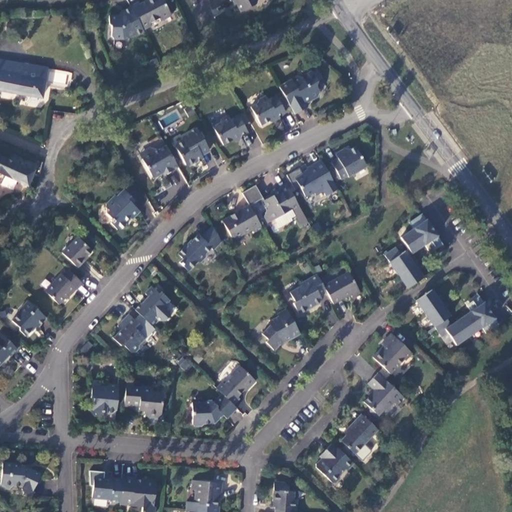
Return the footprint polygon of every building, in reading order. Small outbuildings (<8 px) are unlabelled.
[(137,2),(129,6),(130,7),(142,31),(150,27),(149,24),(158,19),(160,22),(171,16),(167,9),(170,8),(165,0),(146,0),(138,4),(137,2)] [(228,0),(230,2),(233,0),(240,12),(255,4),(256,0),(228,0)] [(142,31),(130,7),(121,11),(122,13),(117,16),(108,16),(108,24),(110,27),(110,37),(113,39),(121,39),(124,38),(126,39),(133,35),(134,36),(143,32),(142,31)] [(0,90),(42,98),(47,68),(0,60),(0,90)] [(296,76),(278,87),(294,115),(307,108),(304,102),(308,100),(309,102),(317,97),(319,92),(315,86),(316,82),(311,72),(300,79),(296,76)] [(261,126),(268,122),(278,116),(285,113),(275,96),(268,100),(265,96),(258,100),(257,104),(250,108),(261,126)] [(223,146),(232,141),(236,142),(237,138),(247,132),(237,116),(230,120),(227,116),(220,121),(221,123),(212,128),(223,146)] [(183,142),(176,146),(175,149),(185,165),(188,166),(194,163),(195,161),(201,157),(201,156),(209,151),(196,130),(183,137),(182,141),(183,142)] [(148,156),(142,160),(151,176),(156,173),(158,176),(163,173),(165,175),(178,168),(165,146),(158,150),(150,149),(148,156)] [(330,162),(340,180),(347,176),(348,178),(354,174),(355,171),(365,166),(354,147),(349,149),(345,148),(335,154),(337,159),(330,162)] [(0,173),(27,186),(34,171),(0,156),(0,173)] [(326,196),(337,190),(321,160),(306,169),(308,172),(295,180),(305,197),(313,192),(315,195),(323,191),(326,196)] [(306,220),(285,184),(278,189),(279,191),(271,195),(272,196),(261,202),(266,211),(264,217),(268,223),(291,210),(299,224),(306,220)] [(119,190),(105,204),(105,208),(109,212),(107,215),(112,220),(109,223),(116,230),(120,230),(125,225),(125,221),(129,218),(131,220),(139,212),(130,203),(133,200),(123,190),(121,191),(119,190)] [(241,209),(221,221),(231,237),(236,239),(250,231),(255,232),(262,228),(249,206),(242,210),(241,209)] [(396,247),(385,255),(408,288),(424,278),(409,256),(425,245),(429,251),(442,242),(423,214),(410,223),(414,229),(401,237),(409,249),(401,254),(396,247)] [(220,242),(211,226),(201,238),(198,235),(192,242),(191,241),(187,244),(187,247),(185,249),(183,248),(177,255),(182,259),(179,263),(188,272),(197,262),(200,263),(205,257),(205,254),(210,248),(212,250),(220,242)] [(77,237),(61,253),(77,268),(84,261),(83,260),(92,251),(77,237)] [(68,270),(62,276),(61,275),(44,292),(58,305),(68,294),(70,295),(75,289),(81,283),(68,270)] [(348,273),(323,287),(326,293),(332,304),(350,294),(351,298),(359,293),(348,273)] [(320,299),(319,297),(326,293),(323,287),(316,275),(299,285),(300,287),(289,293),(294,302),(292,304),(298,315),(308,309),(308,306),(312,306),(319,302),(320,299)] [(148,297),(135,311),(151,326),(157,320),(159,321),(165,321),(169,317),(169,311),(164,306),(169,301),(160,293),(159,295),(151,288),(145,294),(148,297)] [(433,290),(417,301),(426,313),(432,309),(457,345),(483,328),(487,334),(500,325),(480,296),(467,305),(471,311),(452,325),(447,318),(451,316),(433,290)] [(18,313),(11,321),(19,328),(19,331),(25,337),(30,331),(30,330),(34,326),(36,328),(37,328),(45,320),(45,318),(27,301),(18,311),(18,313)] [(286,310),(277,315),(278,317),(269,322),(268,326),(260,334),(266,340),(264,342),(272,350),(280,342),(282,342),(285,342),(299,334),(286,310)] [(128,315),(122,322),(125,325),(121,329),(121,330),(113,339),(120,346),(124,346),(131,353),(134,353),(139,349),(139,345),(145,339),(137,332),(142,328),(128,315)] [(0,364),(8,356),(10,357),(17,350),(0,333),(0,364)] [(387,343),(372,358),(390,374),(404,359),(405,360),(411,353),(391,334),(385,341),(387,343)] [(88,342),(80,351),(85,355),(92,346),(88,342)] [(185,356),(177,362),(185,372),(192,366),(185,356)] [(222,383),(216,389),(221,395),(233,405),(239,399),(237,397),(245,388),(248,389),(255,382),(238,365),(231,374),(231,377),(224,385),(222,383)] [(377,373),(367,384),(374,391),(363,402),(369,408),(369,412),(376,418),(384,410),(387,410),(394,403),(396,406),(403,398),(377,373)] [(116,411),(118,386),(106,384),(106,388),(91,386),(90,398),(93,399),(92,411),(95,415),(105,416),(105,413),(111,414),(116,411)] [(125,389),(123,406),(132,407),(132,405),(139,406),(138,410),(144,411),(143,413),(146,417),(157,418),(160,415),(162,395),(151,394),(152,388),(140,387),(140,389),(133,388),(132,389),(125,389)] [(209,400),(208,402),(194,401),(192,422),(194,425),(201,426),(204,424),(204,422),(209,423),(209,424),(214,424),(223,416),(227,420),(237,409),(233,405),(221,395),(213,403),(213,400),(209,400)] [(377,430),(362,416),(356,422),(355,421),(346,429),(349,432),(340,441),(354,454),(377,430)] [(315,468),(332,483),(335,483),(339,478),(339,475),(344,470),(347,470),(353,464),(331,443),(324,451),(326,453),(321,458),(315,464),(315,468)] [(1,463),(0,477),(0,484),(1,485),(3,488),(9,488),(12,486),(21,487),(22,487),(21,490),(22,493),(30,496),(39,475),(27,469),(23,469),(23,465),(1,463)] [(119,501),(121,480),(103,478),(104,472),(89,471),(89,485),(92,486),(91,497),(109,499),(109,501),(119,502),(119,501)] [(121,480),(119,501),(124,501),(124,503),(142,504),(141,511),(152,511),(155,481),(143,480),(143,484),(135,484),(135,480),(121,478),(121,480)] [(193,503),(186,502),(185,511),(190,511),(218,511),(219,507),(216,507),(217,500),(217,494),(220,495),(221,483),(191,481),(191,490),(195,490),(193,503)] [(273,482),(272,502),(274,502),(274,507),(273,511),(294,511),(296,500),(293,500),(294,492),(288,492),(288,487),(283,483),(273,482)]
